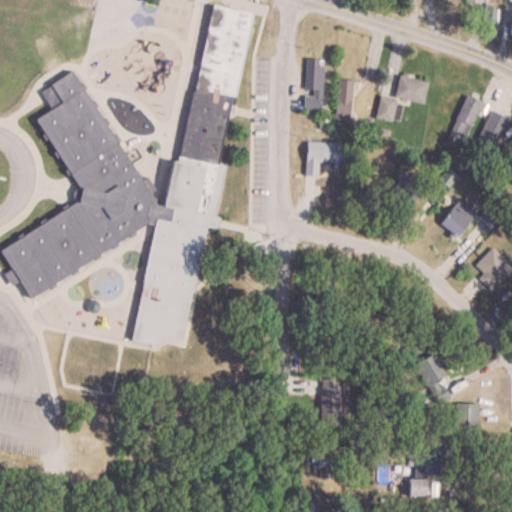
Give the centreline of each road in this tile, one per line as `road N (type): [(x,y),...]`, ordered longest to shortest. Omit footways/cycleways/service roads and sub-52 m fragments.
road 1 (residential): [(280,223),(410,261),(511,355)]
road 2 (residential): [(280,223),(289,0)]
road 3 (residential): [(314,0),(511,68)]
